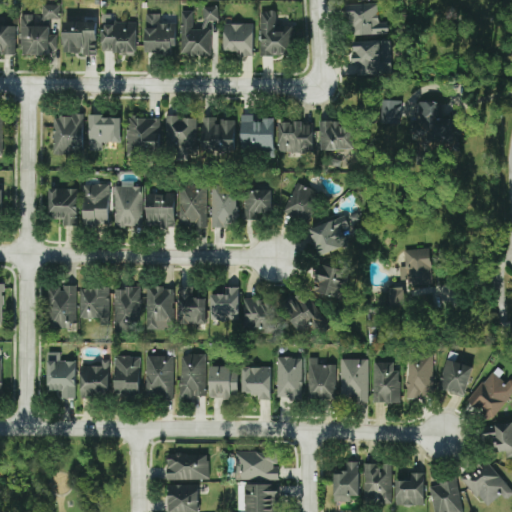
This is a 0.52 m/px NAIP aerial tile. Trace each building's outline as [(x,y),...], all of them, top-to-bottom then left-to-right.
[(387,35),(386,22),(377,22),(377,4),(345,5),(345,25),(355,25),(355,35),(387,35)] [(40,20),(58,20),(58,6),(40,5),(40,20)] [(180,11),(179,55),(208,55),(208,21),(216,21),(217,7),(201,7),(201,30),(191,30),(191,11),(180,11)] [(293,27),(275,26),(275,12),(260,11),(258,56),(292,57),(293,27)] [(135,53),(135,23),(111,22),(111,14),(101,14),(101,52),(135,53)] [(175,23),(158,23),(159,15),(144,14),(143,53),(171,54),(171,47),(174,47),(175,23)] [(19,55),(48,55),(48,50),(55,50),(55,34),(48,34),(48,22),(32,22),(33,15),(19,15),(19,55)] [(81,56),(95,56),(95,22),(62,21),(62,52),(81,52),(81,56)] [(252,25),(223,24),(222,51),(240,52),(240,56),(252,56),(252,25)] [(14,27),(0,26),(0,53),(13,54),(14,27)] [(385,40),(351,41),(352,65),(356,65),(356,76),(390,75),(390,58),(386,58),(385,40)] [(400,101),(380,100),(379,124),(400,124),(400,101)] [(439,103),(416,102),(414,136),(426,136),(425,141),(456,143),(457,114),(438,113),(439,103)] [(82,116),(53,115),(52,155),(81,155),(82,116)] [(240,147),(273,147),(274,120),(255,120),(255,115),(240,115),(240,147)] [(119,116),(87,117),(88,147),(119,147),(119,116)] [(195,151),(195,118),(165,117),(164,151),(195,151)] [(217,118),(202,117),(201,150),(234,151),(235,120),(217,120),(217,118)] [(159,119),(126,118),(125,155),(158,156),(159,119)] [(278,153),(312,152),(311,122),(277,123),(278,153)] [(353,150),(352,122),(319,123),(319,150),(353,150)] [(282,213),(305,223),(318,193),(296,183),(282,213)] [(107,226),(108,184),(83,184),(82,225),(107,226)] [(141,227),(142,187),(131,187),(131,184),(114,184),(113,227),(141,227)] [(205,229),(206,187),(179,186),(178,228),(205,229)] [(210,226),(235,227),(236,187),(211,187),(210,226)] [(47,218),(59,218),(59,226),(76,226),(77,189),(48,189),(47,218)] [(271,191),(244,190),(243,220),(256,220),(256,213),(270,214),(271,191)] [(174,194),(145,194),(145,226),(173,226),(174,194)] [(347,246),(342,229),(347,227),(344,217),(309,229),(318,256),(347,246)] [(430,285),(429,250),(399,250),(400,280),(407,280),(407,286),(430,285)] [(340,299),(346,272),(316,265),(309,291),(340,299)] [(76,327),(75,286),(61,286),(61,287),(48,287),(49,328),(76,327)] [(145,330),(172,330),(173,288),(145,287),(145,330)] [(192,287),(178,287),(177,325),(205,325),(206,299),(191,299),(192,287)] [(388,288),(388,305),(404,305),(403,287),(388,288)] [(107,288),(79,289),(80,319),(108,319),(107,288)] [(113,326),(140,326),(139,288),(112,289),(113,326)] [(209,320),(237,320),(238,288),(224,288),(224,294),(209,294),(209,320)] [(298,333),(307,327),(315,339),(329,328),(312,303),(307,306),(298,294),(285,303),(294,315),(288,319),(298,333)] [(271,328),(273,301),(242,299),(241,327),(271,328)] [(75,362),(59,362),(59,353),(47,353),(46,391),(60,391),(60,399),(74,399),(75,362)] [(205,355),(179,354),(178,398),(204,399),(205,355)] [(172,356),(145,356),(144,398),(172,398),(172,356)] [(113,396),(138,396),(138,357),(113,357),(113,396)] [(432,358),(407,357),(406,399),(431,399),(432,358)] [(301,358),(276,358),(275,398),(300,398),(301,358)] [(316,365),(316,358),(307,358),(306,398),(334,399),(335,365),(316,365)] [(367,360),(339,359),(339,401),(366,401),(367,360)] [(471,366),(445,361),(439,391),(465,396),(471,366)] [(398,403),(398,371),(392,371),(392,363),(371,363),(371,404),(398,403)] [(108,367),(79,367),(80,399),(93,398),(93,393),(108,393),(108,367)] [(241,394),(257,395),(257,401),(269,401),(270,368),(241,367),(241,394)] [(237,369),(209,368),(209,398),(237,399),(237,369)] [(508,381),(492,369),(467,402),(491,421),(511,392),(511,380),(510,379),(508,381)] [(511,422),(480,429),(482,442),(492,440),(495,453),(505,451),(506,459),(511,457),(511,422)] [(235,452),(234,480),(277,481),(277,467),(274,467),(275,453),(235,452)] [(207,454),(166,455),(166,481),(208,480),(207,454)] [(511,493),(486,461),(462,480),(485,508),(501,495),(505,501),(511,494),(511,493)] [(358,463),(344,462),(344,472),(333,472),(333,503),(349,503),(350,496),(358,497),(358,463)] [(391,465),(383,465),(383,470),(375,470),(375,464),(363,464),(363,503),(390,504),(391,465)] [(423,473),(410,473),(410,482),(395,482),(395,506),(423,506),(423,473)] [(430,485),(432,511),(459,511),(456,482),(430,485)] [(166,511),(196,511),(197,486),(167,485),(166,511)] [(276,511),(277,486),(244,485),(243,511),(276,511)]
